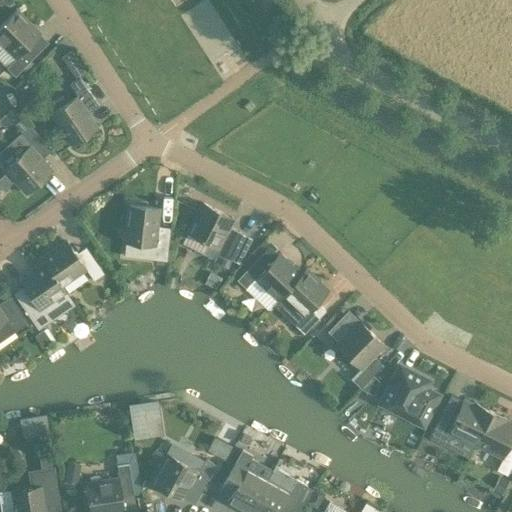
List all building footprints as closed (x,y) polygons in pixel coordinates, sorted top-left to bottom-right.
[(29,45),(40,33),(16,10),(0,25),(0,41),(16,57),(6,67),(14,76),(37,53),(29,45)] [(76,79),(70,84),(78,95),(51,113),(72,144),(96,128),(86,113),(98,105),(93,97),(80,78),(87,73),(72,51),(62,57),(76,79)] [(248,111),(254,106),(249,101),(243,106),(248,111)] [(40,159),(51,149),(30,126),(21,134),(30,144),(4,168),(26,193),(42,179),(39,175),(48,167),(40,159)] [(202,202),(187,232),(219,249),(213,261),(224,266),(238,238),(241,232),(228,226),(230,222),(219,217),(222,212),(202,202)] [(166,261),(169,237),(155,235),(158,208),(129,205),(125,242),(156,246),(155,260),(166,261)] [(66,241),(41,258),(64,291),(60,285),(85,268),(93,279),(103,273),(86,247),(76,255),(66,241)] [(283,294),(300,274),(278,253),(267,265),(258,256),(237,279),(246,287),(255,278),(278,299),(283,294)] [(39,328),(50,321),(47,317),(51,301),(64,291),(41,258),(40,258),(44,264),(20,281),(23,287),(13,293),(39,328)] [(328,290),(305,269),(300,274),(283,294),(304,315),(294,325),(303,333),(324,310),(316,302),(328,290)] [(215,288),(220,278),(209,272),(204,283),(215,288)] [(0,323),(8,318),(16,330),(25,323),(7,297),(0,301),(0,323)] [(336,345),(362,370),(352,380),(360,388),(372,376),(382,365),(372,355),(380,347),(371,339),(374,335),(359,321),(336,345)] [(400,365),(380,403),(423,425),(439,394),(428,389),(432,382),(400,365)] [(372,376),(360,388),(372,395),(379,382),(372,376)] [(455,434),(475,443),(491,411),(476,404),(475,406),(462,400),(461,403),(450,398),(431,437),(441,442),(444,436),(455,434)] [(132,436),(147,434),(143,404),(128,406),(132,436)] [(511,464),(511,442),(510,441),(511,438),(511,424),(505,421),(506,419),(491,411),(475,443),(502,457),(496,470),(507,475),(511,464)] [(22,439),(47,435),(45,417),(19,421),(22,439)] [(210,427),(204,442),(233,452),(238,437),(210,427)] [(421,439),(416,449),(423,453),(428,443),(421,439)] [(247,511),(248,511),(267,479),(272,471),(250,458),(252,455),(242,449),(219,491),(229,497),(227,501),(247,511)] [(206,481),(209,483),(216,471),(212,470),(216,464),(205,459),(198,471),(196,470),(167,453),(151,483),(180,499),(188,485),(200,491),(206,481)] [(121,495),(133,493),(128,462),(116,464),(118,478),(85,483),(89,511),(116,511),(124,511),(121,495)] [(15,511),(44,511),(43,502),(57,500),(53,469),(41,471),(43,485),(12,490),(15,511)] [(290,511),(291,511),(299,511),(312,489),(295,480),(288,491),(267,479),(248,511),(290,511)] [(323,511),(348,511),(329,501),(324,511),(323,511)]
